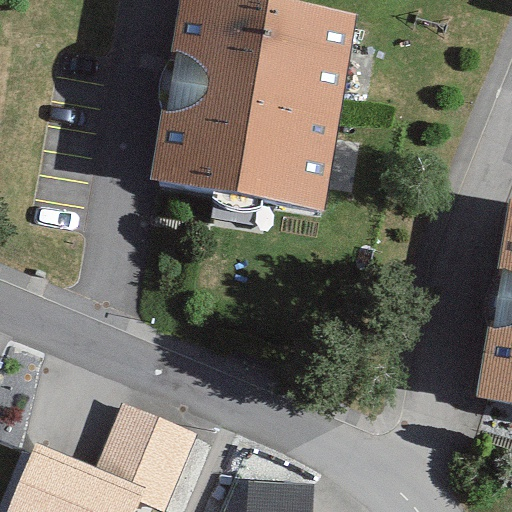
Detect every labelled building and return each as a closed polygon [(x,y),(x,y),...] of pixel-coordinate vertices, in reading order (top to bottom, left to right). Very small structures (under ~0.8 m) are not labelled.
[(312,207),(339,12),(251,0),(160,0),(134,182),(312,207)] [(511,206),(489,203),(457,396),(511,404),(511,206)] [(168,511),(194,433),(125,408),(94,469),(144,489),(139,505),(164,511),(168,511)] [(94,469),(35,446),(7,511),(135,511),(139,505),(144,489),(94,469)] [(317,511),(317,489),(250,489),(249,511),(317,511)]
